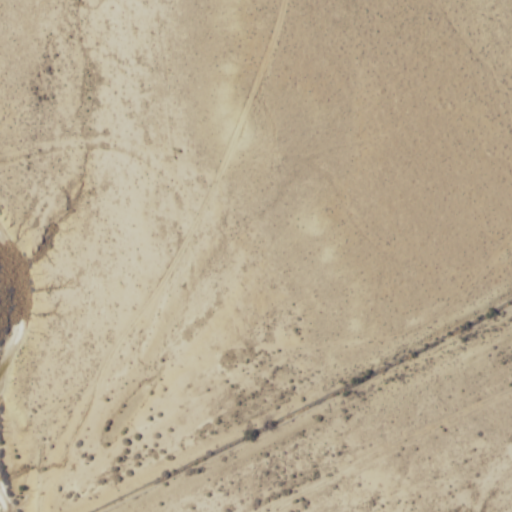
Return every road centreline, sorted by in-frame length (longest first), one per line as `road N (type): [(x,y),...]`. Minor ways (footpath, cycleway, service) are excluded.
road 1 (track): [(245,0),(186,233),(125,383),(0,450)]
road 2 (track): [(125,383),(506,196),(511,183)]
road 3 (residential): [(338,511),(511,428)]
road 4 (residential): [(125,383),(127,399),(71,449),(70,511)]
